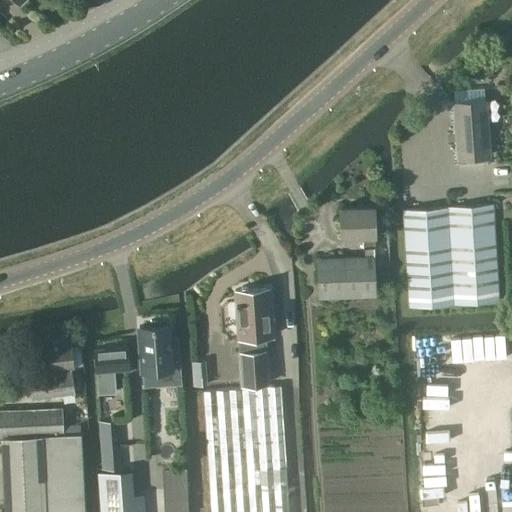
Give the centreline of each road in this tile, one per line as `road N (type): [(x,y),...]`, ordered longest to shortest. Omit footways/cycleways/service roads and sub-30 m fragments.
road 1 (tertiary): [(0,283),(120,247),(249,169),(431,0)]
road 2 (secondary): [(0,85),(158,0)]
